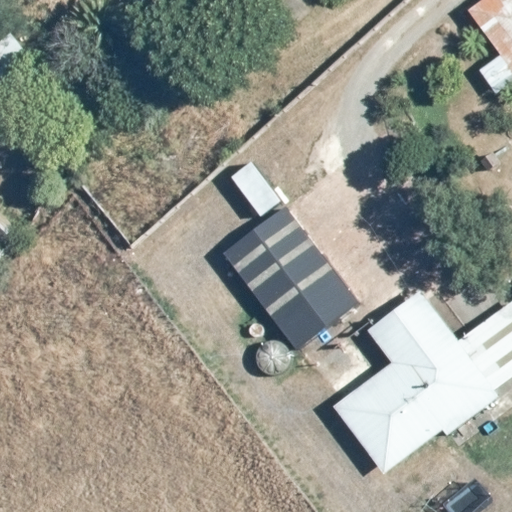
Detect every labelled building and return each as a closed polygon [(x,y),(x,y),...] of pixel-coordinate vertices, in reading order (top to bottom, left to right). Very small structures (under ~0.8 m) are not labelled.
[(511,84),(511,0),(487,0),(479,6),(511,53),(488,69),(503,91),(511,84)] [(50,71),(17,29),(0,42),(0,69),(19,95),(50,71)] [(234,248),(306,346),(365,303),(294,205),(234,248)] [(0,234),(0,275),(21,257),(0,234)] [(511,398),(511,393),(508,389),(511,386),(511,304),(467,338),(429,288),(380,324),(405,357),(344,402),(396,473),(457,427),(463,435),(511,398)]
